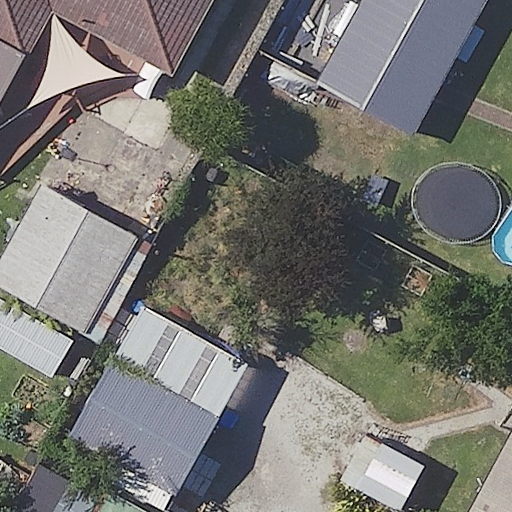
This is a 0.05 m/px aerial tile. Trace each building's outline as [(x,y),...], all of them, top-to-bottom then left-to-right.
[(215,0),(0,0),(0,106),(55,0),(63,0),(183,62),(215,0)] [(493,0),(367,0),(326,75),(423,128),(493,0)] [(167,226),(61,164),(0,266),(0,334),(76,379),(167,226)] [(260,355),(157,297),(85,424),(188,483),(260,355)] [(418,511),(446,461),(386,428),(356,484),(407,511),(418,511)] [(511,511),(511,444),(475,511),(511,511)] [(160,511),(53,456),(23,511),(160,511)]
